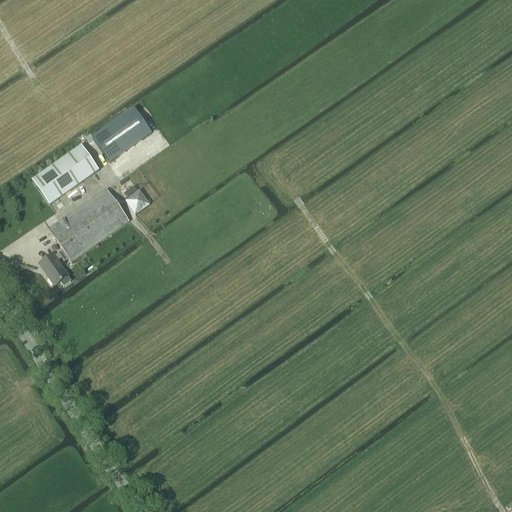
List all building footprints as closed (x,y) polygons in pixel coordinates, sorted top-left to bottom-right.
[(133,110),(92,139),(110,164),(151,135),(133,110)] [(49,207),(52,205),(98,172),(81,147),(31,182),(49,207)] [(137,192),(134,188),(124,196),(127,200),(137,192)] [(71,265),(129,224),(106,192),(48,232),(62,252),(54,258),(53,256),(38,267),(54,289),(68,279),(60,267),(68,261),(71,265)] [(135,217),(149,207),(139,193),(125,202),(135,217)]
